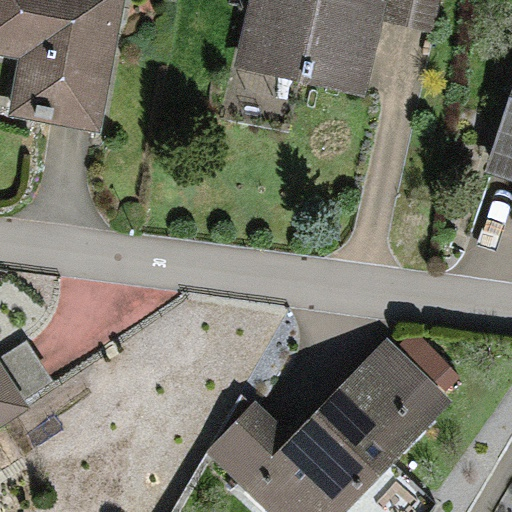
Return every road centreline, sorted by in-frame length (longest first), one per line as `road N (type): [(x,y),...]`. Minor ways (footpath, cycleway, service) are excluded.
road 1 (residential): [(0,242),(511,315)]
road 2 (unknown): [(407,68),(385,296)]
